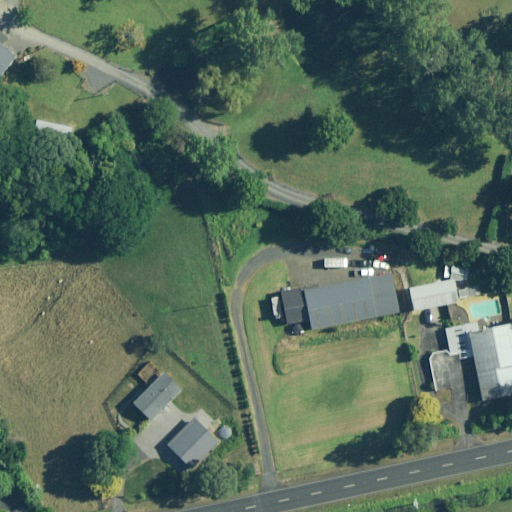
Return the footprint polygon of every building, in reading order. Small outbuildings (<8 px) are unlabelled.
[(0,77),(17,57),(0,42),(0,77)] [(394,273),(270,297),(274,320),(286,318),(290,334),(310,330),(402,312),(394,273)] [(458,302),(454,280),(410,288),(414,311),(458,302)] [(511,324),(469,333),(483,401),(511,394),(511,324)] [(182,388),(165,372),(134,404),(151,420),(182,388)] [(220,442),(198,418),(169,445),(191,468),(220,442)]
